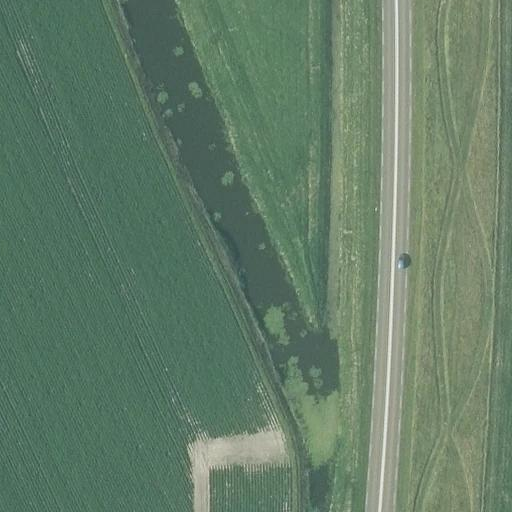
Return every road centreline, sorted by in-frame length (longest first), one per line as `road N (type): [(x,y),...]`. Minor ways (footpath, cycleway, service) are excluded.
road 1 (primary): [(389,183),(369,511)]
road 2 (primary): [(406,511),(427,204)]
road 3 (primary): [(390,0),(389,183)]
road 4 (primary): [(428,163),(428,0)]
